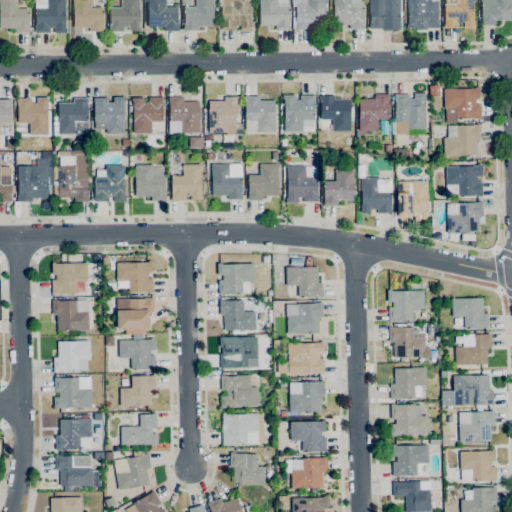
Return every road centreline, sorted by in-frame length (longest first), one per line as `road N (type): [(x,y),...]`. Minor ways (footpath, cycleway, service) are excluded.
road 1 (residential): [(0,240),(184,233),(352,244),(511,280)]
road 2 (residential): [(0,64),(511,58)]
road 3 (residential): [(18,239),(22,459),(9,511)]
road 4 (residential): [(358,511),(352,244)]
road 5 (residential): [(184,233),(189,466)]
